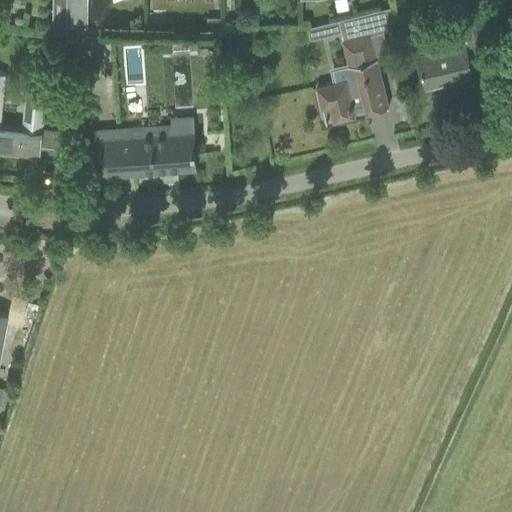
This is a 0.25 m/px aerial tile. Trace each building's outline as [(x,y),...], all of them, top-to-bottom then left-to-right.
[(67,0),(52,0),(52,31),(67,31),(67,0)] [(493,11),(478,14),(462,18),(469,46),(499,38),(493,11)] [(220,30),(220,17),(207,17),(207,30),(220,30)] [(72,27),(72,72),(92,73),(92,74),(99,74),(99,47),(96,47),(96,39),(101,39),(101,28),(72,27)] [(243,29),(243,42),(257,41),(256,28),(243,29)] [(389,107),(384,87),(377,58),(376,58),(370,34),(343,40),(348,65),(333,69),(336,82),(317,86),(322,108),(330,106),(333,121),(355,116),(353,107),(365,104),(366,112),(389,107)] [(472,76),(468,56),(465,46),(418,57),(426,87),(472,76)] [(50,54),(48,69),(63,71),(64,56),(50,54)] [(0,73),(0,151),(40,155),(41,144),(59,146),(60,130),(43,128),(45,102),(25,100),(22,125),(0,122),(5,74),(0,73)] [(197,169),(195,149),(194,131),(171,133),(170,124),(94,130),(97,176),(197,169)] [(0,312),(0,415),(8,388),(0,386),(0,345),(6,314),(0,312)]
